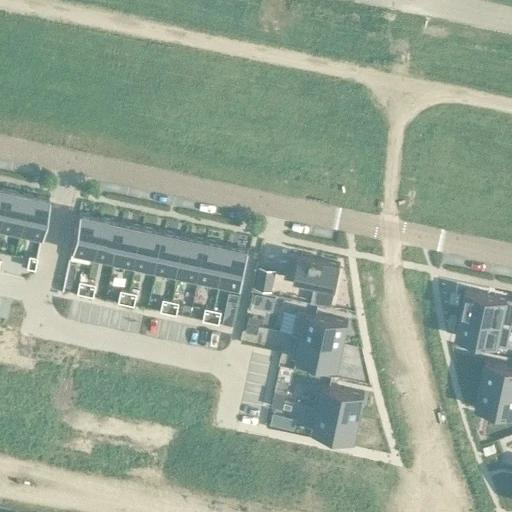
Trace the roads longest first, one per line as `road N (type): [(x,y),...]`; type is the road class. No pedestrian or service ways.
road 1 (residential): [(0,150),(511,258)]
road 2 (unknown): [(511,103),(43,0)]
road 3 (track): [(434,511),(441,504),(399,351),(377,230)]
road 4 (track): [(0,482),(149,511)]
